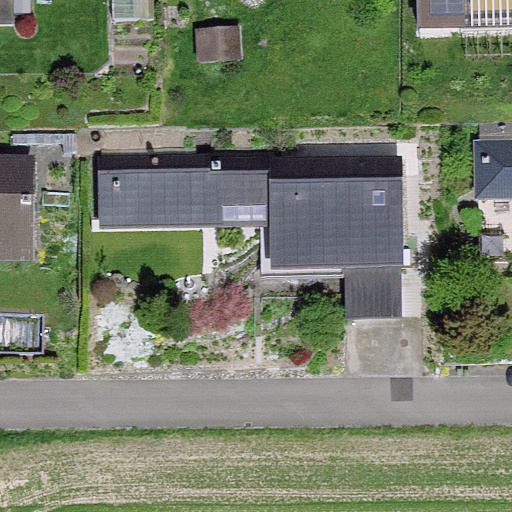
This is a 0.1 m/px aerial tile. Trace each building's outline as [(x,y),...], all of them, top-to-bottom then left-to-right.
[(511,0),(418,0),(419,35),(511,32),(511,0)] [(233,35),(195,38),(196,65),(234,63),(233,35)] [(511,149),(476,150),(479,265),(511,264),(511,149)] [(397,318),(396,167),(208,170),(209,205),(268,205),(269,259),(341,258),(342,319),(397,318)] [(0,168),(0,254),(28,254),(28,169),(0,168)] [(193,170),(98,170),(98,220),(194,220),(193,170)]
